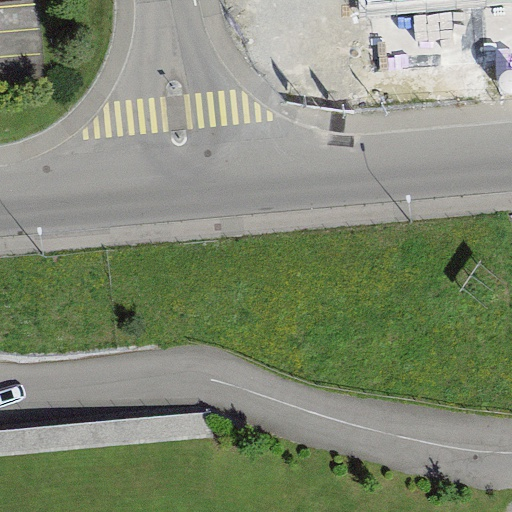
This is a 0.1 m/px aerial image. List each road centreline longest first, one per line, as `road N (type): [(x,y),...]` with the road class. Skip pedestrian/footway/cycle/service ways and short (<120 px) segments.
road 1 (tertiary): [(188,183),(511,156)]
road 2 (tertiary): [(0,201),(188,183)]
road 3 (residential): [(188,183),(166,0)]
